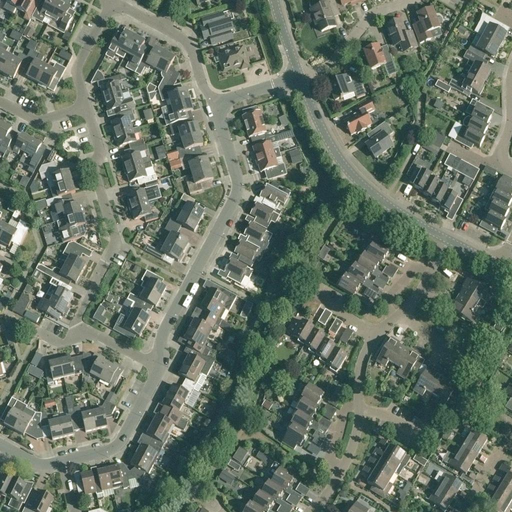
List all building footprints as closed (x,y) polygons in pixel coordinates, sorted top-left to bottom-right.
[(16,9),(20,0),(6,0),(8,1),(6,3),(16,9)] [(20,0),(16,9),(26,14),(23,19),(29,22),(33,15),(33,14),(40,1),(38,0),(20,0)] [(51,20),(60,3),(53,0),(48,0),(44,10),(38,7),(32,18),(42,24),(46,17),(51,20)] [(332,18),(340,16),(334,0),(318,0),(321,7),(311,11),(316,25),(318,24),(321,32),(335,27),(332,18)] [(70,9),(60,3),(51,20),(56,23),(53,29),(64,35),(69,24),(64,21),(70,9)] [(433,32),(432,31),(439,28),(432,9),(417,15),(420,23),(421,23),(423,27),(415,30),(420,44),(430,40),(435,38),(433,32)] [(212,45),(232,39),(233,43),(249,39),(246,31),(231,35),(230,31),(232,30),(229,21),(234,19),(231,11),(222,14),(202,20),(205,28),(208,27),(211,37),(210,37),(212,45)] [(483,38),(500,46),(506,35),(499,31),(502,25),(487,17),(483,23),(490,26),(483,38)] [(407,52),(417,48),(411,33),(406,35),(400,21),(386,27),(393,46),(403,43),(407,52)] [(35,32),(28,27),(23,35),(31,39),(35,32)] [(126,54),(135,37),(125,32),(119,44),(113,42),(105,56),(111,59),(114,54),(123,59),(126,54)] [(3,34),(0,39),(0,72),(2,73),(11,57),(5,54),(8,48),(2,44),(6,36),(3,34)] [(145,43),(135,37),(126,54),(132,57),(129,62),(133,64),(132,66),(137,69),(143,58),(138,55),(145,43)] [(500,46),(483,38),(478,48),(472,45),(468,52),(473,54),(481,59),(484,52),(494,58),(500,46)] [(388,77),(390,76),(392,80),(398,78),(397,74),(390,56),(383,58),(378,45),(363,51),(370,71),(384,66),(388,77)] [(241,70),(249,68),(243,47),(221,54),(224,61),(220,62),(223,73),(235,69),(234,67),(240,66),(241,70)] [(143,58),(137,69),(143,72),(146,65),(156,70),(165,54),(155,48),(148,61),(143,58)] [(30,59),(28,64),(33,66),(27,77),(38,83),(46,67),(40,64),(44,58),(34,52),(30,59)] [(11,57),(2,73),(13,79),(19,68),(24,71),(28,64),(30,59),(20,54),(16,60),(11,57)] [(175,59),(165,54),(156,70),(165,75),(161,84),(166,87),(173,74),(168,71),(175,59)] [(484,60),(481,59),(473,54),(469,61),(473,63),(470,69),(472,70),(469,75),(484,84),(485,82),(487,83),(492,73),(480,67),(484,60)] [(46,67),(38,83),(49,89),(55,78),(60,81),(66,70),(56,64),(52,71),(46,67)] [(444,82),(443,84),(451,88),(464,96),(467,89),(478,95),(479,93),(481,94),(485,87),(483,86),(484,84),(469,75),(466,81),(464,80),(463,81),(459,79),(457,83),(452,80),(449,85),(444,82)] [(103,100),(121,95),(118,83),(121,81),(120,76),(107,80),(109,85),(100,88),(103,95),(101,95),(103,100)] [(356,99),(365,96),(358,77),(350,81),(348,77),(335,82),(336,84),(329,87),(335,101),(339,99),(340,100),(342,99),(342,98),(354,93),(356,99)] [(451,88),(443,84),(438,81),(435,87),(448,94),(451,88)] [(401,84),(393,87),(397,96),(404,93),(401,84)] [(171,106),(189,101),(186,90),(173,94),(171,88),(159,91),(162,102),(169,100),(171,106)] [(121,95),(103,100),(105,105),(106,105),(108,112),(116,110),(117,115),(119,115),(132,111),(135,110),(132,100),(124,102),(121,95)] [(374,111),(368,100),(356,107),(360,113),(344,121),(351,135),(357,133),(358,134),(367,129),(366,128),(371,125),(366,115),(374,111)] [(487,127),(492,117),(481,111),(484,106),(472,100),(469,106),(475,109),(470,119),(472,120),(487,127)] [(189,101),(171,106),(173,112),(168,114),(169,118),(167,119),(169,126),(181,122),(179,115),(192,111),(189,101)] [(245,128),(263,123),(259,112),(258,113),(256,107),(242,112),(244,117),(242,117),(245,128)] [(132,111),(119,115),(121,120),(111,123),(113,130),(112,131),(114,136),(132,130),(129,118),(133,116),(132,111)] [(398,120),(395,116),(388,121),(391,125),(398,120)] [(472,120),(467,129),(469,130),(483,138),(489,128),(487,127),(472,120)] [(181,122),(169,126),(172,137),(180,134),(182,141),(200,135),(196,125),(183,129),(181,122)] [(266,134),(263,123),(245,128),(249,139),(250,139),(252,144),(273,138),(271,132),(266,134)] [(392,147),(387,138),(393,134),(385,123),(372,132),(377,138),(366,145),(372,154),(372,153),(376,158),(392,147)] [(2,124),(0,127),(0,145),(1,146),(0,147),(0,152),(4,155),(6,151),(10,144),(5,141),(12,129),(2,124)] [(467,129),(462,127),(454,141),(471,150),(474,146),(479,149),(485,139),(483,138),(469,130),(467,129)] [(132,130),(114,136),(115,141),(116,141),(119,148),(128,145),(130,150),(144,146),(143,140),(136,142),(134,136),(141,134),(139,128),(132,130)] [(290,132),(287,133),(275,137),(276,143),(289,140),(292,139),(290,132)] [(435,133),(432,138),(443,144),(446,138),(435,133)] [(15,147),(10,144),(6,151),(12,154),(13,152),(18,155),(20,152),(24,154),(32,140),(22,135),(15,147)] [(72,147),(72,152),(79,151),(78,135),(65,136),(66,148),(72,147)] [(200,135),(182,141),(184,147),(176,149),(179,160),(191,157),(189,150),(203,146),(200,135)] [(432,138),(429,144),(440,150),(443,144),(432,138)] [(42,146),(32,140),(24,154),(29,156),(26,162),(31,165),(27,172),(33,175),(40,160),(35,158),(42,146)] [(255,161),(280,154),(278,149),(272,151),(270,143),(253,148),(255,155),(254,156),(255,161)] [(144,146),(130,150),(131,156),(122,158),(124,166),(123,166),(124,171),(151,163),(150,158),(141,160),(139,153),(147,151),(146,145),(144,146)] [(303,149),(292,152),(294,159),(305,156),(303,149)] [(51,164),(56,154),(52,152),(47,162),(51,164)] [(281,158),(280,154),(255,161),(257,166),(258,166),(260,173),(278,168),(275,160),(281,158)] [(450,169),(456,158),(450,155),(444,166),(450,169)] [(193,163),(191,157),(179,160),(183,171),(190,169),(192,175),(210,170),(207,159),(193,163)] [(456,158),(450,169),(452,170),(456,172),(462,161),(456,158)] [(462,161),(456,172),(458,173),(462,175),(467,164),(462,161)] [(151,163),(124,171),(126,176),(127,176),(129,183),(139,180),(141,186),(144,184),(157,181),(155,175),(147,178),(145,171),(153,168),(151,163)] [(467,164),(462,175),(468,178),(473,168),(467,164)] [(430,178),(431,177),(421,171),(423,168),(417,165),(412,176),(417,179),(413,187),(422,192),(423,192),(430,178)] [(497,173),(486,167),(483,172),(494,178),(497,173)] [(473,168),(468,178),(474,182),(480,171),(473,168)] [(55,187),(72,182),(69,172),(55,176),(53,170),(40,174),(41,180),(46,179),(49,190),(55,188),(55,187)] [(210,170),(192,175),(194,181),(187,184),(190,195),(202,191),(200,184),(213,180),(210,170)] [(423,192),(422,192),(421,194),(431,199),(439,185),(440,184),(430,178),(423,192)] [(460,180),(458,190),(465,192),(468,182),(460,180)] [(159,186),(157,181),(144,184),(146,190),(159,186)] [(511,199),(511,196),(511,187),(500,181),(495,191),(497,192),(497,191),(511,199)] [(55,187),(55,188),(58,198),(46,202),(48,208),(51,207),(63,203),(61,197),(75,193),(72,182),(55,187)] [(431,199),(430,201),(440,206),(447,192),(448,193),(449,191),(439,185),(431,199)] [(284,206),(288,198),(266,186),(260,197),(265,199),(262,205),(275,212),(280,204),(284,206)] [(148,203),(154,201),(153,196),(146,198),(144,190),(127,195),(129,203),(128,203),(129,208),(148,203)] [(497,191),(497,192),(491,202),(493,203),(507,210),(511,200),(511,199),(497,191)] [(440,206),(439,208),(449,213),(451,210),(457,213),(463,201),(457,198),(458,198),(448,193),(447,192),(440,206)] [(182,214),(199,223),(204,213),(192,206),(195,201),(184,195),(181,200),(188,204),(182,214)] [(72,200),(63,203),(51,207),(54,217),(57,216),(58,216),(60,222),(63,221),(82,215),(85,214),(82,204),(74,206),(72,200)] [(148,203),(129,208),(131,213),(132,213),(134,220),(144,217),(145,223),(158,219),(156,214),(151,215),(148,203)] [(493,203),(488,213),(490,213),(504,221),(509,211),(507,210),(493,203)] [(275,225),(280,217),(256,204),(251,215),(256,218),(253,223),(267,231),(271,223),(275,225)] [(22,211),(17,208),(12,218),(15,219),(16,218),(17,218),(22,211)] [(490,213),(484,223),(482,222),(479,227),(489,233),(492,228),(500,232),(506,222),(504,221),(490,213)] [(199,223),(182,214),(177,223),(170,220),(167,225),(179,231),(181,226),(194,232),(199,223)] [(63,221),(65,229),(57,231),(61,245),(81,238),(78,228),(85,226),(84,224),(86,223),(87,221),(86,217),(84,216),(82,217),(82,215),(63,221)] [(15,231),(7,227),(0,240),(0,243),(9,248),(11,243),(19,247),(30,227),(20,222),(15,231)] [(268,244),(272,236),(250,224),(245,235),(249,237),(246,243),(260,250),(264,242),(268,244)] [(179,231),(167,225),(165,231),(171,234),(166,244),(183,253),(188,243),(176,236),(179,231)] [(259,263),(264,254),(241,242),(235,253),(241,256),(238,261),(251,268),(255,260),(259,263)] [(65,266),(81,275),(86,265),(77,260),(83,248),(73,243),(68,244),(63,255),(69,259),(65,266)] [(183,253),(166,244),(161,253),(149,247),(146,252),(163,261),(165,256),(178,262),(183,253)] [(364,255),(379,264),(381,265),(389,253),(373,244),(370,250),(368,249),(364,255)] [(324,247),(322,251),(317,256),(323,260),(330,251),(324,247)] [(379,264),(364,255),(360,260),(359,259),(355,266),(370,275),(372,276),(387,285),(389,281),(382,277),(382,276),(378,273),(377,268),(379,264)] [(250,281),(249,280),(253,272),(231,260),(225,271),(230,273),(227,279),(244,288),(247,287),(250,281)] [(370,275),(355,266),(354,265),(351,271),(349,270),(345,276),(360,285),(377,295),(380,292),(372,287),(373,286),(368,284),(367,280),(370,275)] [(396,274),(398,270),(390,265),(388,269),(396,274)] [(81,275),(65,266),(62,272),(57,269),(53,270),(52,272),(46,269),(44,275),(52,279),(60,283),(62,278),(75,285),(81,275)] [(145,290),(161,298),(166,289),(153,282),(156,277),(147,272),(144,277),(147,279),(145,284),(147,285),(145,290)] [(360,285),(345,276),(341,282),(340,281),(336,287),(353,297),(360,285)] [(51,286),(46,295),(68,307),(73,297),(60,290),(63,285),(60,283),(52,279),(49,285),(51,286)] [(464,290),(460,297),(476,307),(481,300),(485,302),(489,295),(491,296),(491,295),(467,281),(462,289),(464,290)] [(213,285),(205,300),(223,309),(229,312),(237,297),(213,285)] [(161,298),(145,290),(142,295),(140,293),(137,298),(130,294),(127,300),(134,304),(140,307),(143,301),(155,308),(161,298)] [(124,303),(127,298),(119,293),(116,299),(124,303)] [(68,307),(46,295),(44,301),(42,299),(36,309),(47,315),(50,310),(63,317),(68,307)] [(0,307),(0,308),(7,311),(11,300),(4,297),(0,307)] [(370,302),(362,297),(360,301),(368,306),(370,302)] [(476,307),(460,297),(456,303),(454,302),(449,310),(473,324),(472,323),(477,315),(473,313),(476,307)] [(223,309),(205,300),(200,310),(203,311),(200,316),(202,317),(213,324),(219,327),(222,321),(218,319),(223,309)] [(320,305),(314,301),(307,313),(313,317),(320,305)] [(140,307),(134,304),(129,314),(131,315),(129,320),(145,328),(150,319),(137,312),(140,307)] [(331,315),(325,311),(318,323),(324,326),(331,315)] [(213,324),(202,317),(199,322),(194,320),(189,330),(207,340),(212,330),(210,329),(213,324)] [(145,328),(129,320),(126,325),(123,323),(122,323),(118,324),(117,326),(116,325),(113,331),(124,337),(127,331),(139,338),(145,328)] [(304,346),(313,331),(314,329),(302,322),(300,324),(293,320),(286,333),(299,340),(297,342),(304,346)] [(335,336),(342,324),(336,320),(328,334),(334,338),(335,336)] [(207,340),(189,330),(184,340),(189,343),(186,348),(197,353),(197,354),(206,358),(210,353),(202,349),(207,340)] [(353,333),(347,330),(340,342),(346,345),(353,333)] [(313,331),(304,346),(303,346),(310,350),(309,352),(315,356),(324,341),(325,338),(313,331)] [(394,366),(404,349),(398,346),(399,344),(390,339),(376,363),(377,361),(386,366),(388,362),(394,366)] [(324,341),(315,356),(314,356),(320,360),(319,361),(325,365),(335,350),(336,348),(324,341)] [(410,353),(404,349),(394,366),(400,370),(398,374),(405,378),(404,380),(405,381),(406,379),(408,380),(415,370),(418,372),(425,361),(419,358),(420,356),(411,351),(410,353)] [(335,350),(325,365),(331,369),(330,371),(337,374),(347,358),(335,350)] [(83,356),(82,374),(89,377),(90,375),(100,380),(108,364),(103,362),(105,359),(100,356),(96,364),(91,361),(93,357),(89,354),(83,354),(83,356)] [(189,356),(184,366),(202,375),(210,360),(206,358),(197,354),(195,359),(189,356)] [(82,374),(83,356),(70,359),(70,355),(58,358),(59,361),(63,378),(82,374)] [(63,378),(59,361),(54,362),(53,359),(48,361),(50,372),(45,373),(47,385),(53,383),(53,381),(63,378)] [(216,377),(222,366),(217,363),(211,374),(216,377)] [(108,364),(100,380),(109,386),(111,383),(116,386),(121,377),(116,374),(119,367),(115,364),(113,367),(108,364)] [(202,375),(184,366),(178,375),(186,380),(183,385),(194,390),(202,375)] [(432,395),(441,378),(436,375),(437,373),(428,368),(415,390),(415,391),(416,389),(424,394),(426,391),(432,395)] [(441,378),(432,395),(437,398),(436,401),(443,406),(442,407),(443,408),(457,386),(448,381),(447,382),(441,378)] [(194,390),(183,385),(180,390),(173,386),(168,396),(183,404),(185,406),(194,390)] [(302,399),(316,407),(323,395),(307,385),(303,391),(305,392),(301,398),(302,399)] [(116,393),(112,400),(117,404),(122,397),(116,393)] [(183,404),(168,396),(162,406),(164,406),(161,412),(187,426),(188,423),(179,418),(181,415),(179,413),(183,404)] [(21,417),(26,408),(27,406),(12,398),(6,410),(11,413),(4,426),(14,431),(21,417)] [(297,411),(296,412),(311,420),(318,408),(316,407),(302,399),(298,404),(300,405),(296,411),(297,411)] [(338,404),(334,401),(330,399),(328,403),(336,408),(338,404)] [(97,411),(92,413),(96,430),(107,428),(105,418),(112,416),(112,415),(116,407),(113,405),(105,401),(103,400),(101,403),(104,405),(102,407),(97,408),(97,411)] [(76,420),(74,409),(73,405),(68,406),(69,410),(68,410),(69,415),(64,416),(64,419),(59,421),(63,438),(74,436),(71,422),(76,420)] [(96,430),(92,413),(87,414),(86,411),(81,412),(79,407),(74,409),(76,420),(82,419),(85,433),(96,430)] [(36,414),(26,408),(21,417),(14,431),(24,436),(31,423),(33,425),(36,441),(44,439),(41,429),(40,424),(40,421),(34,418),(36,414)] [(157,416),(152,426),(167,434),(172,425),(184,431),(187,426),(161,412),(159,417),(157,416)] [(313,422),(311,420),(296,412),(293,416),(290,415),(287,421),(292,424),(291,425),(305,434),(309,429),(313,428),(317,431),(312,438),(314,439),(322,444),(326,437),(324,436),(327,431),(313,422)] [(333,417),(323,412),(321,415),(330,421),(333,417)] [(41,414),(40,421),(40,424),(41,429),(49,427),(52,441),(63,438),(59,421),(54,422),(53,419),(48,420),(46,413),(41,414)] [(308,435),(305,434),(291,425),(287,431),(289,432),(282,444),(294,451),(297,445),(300,447),(308,435)] [(167,434),(152,426),(146,436),(152,438),(149,444),(159,449),(161,451),(164,445),(162,444),(167,434)] [(465,439),(482,449),(487,441),(482,437),(484,433),(476,428),(473,432),(470,430),(465,439)] [(322,444),(314,439),(312,442),(320,447),(322,444)] [(465,439),(459,448),(476,458),(482,449),(465,439)] [(383,456),(399,466),(405,455),(386,444),(387,443),(382,440),(379,444),(388,449),(384,455),(383,456)] [(159,449),(149,444),(146,449),(141,446),(136,456),(153,465),(159,456),(157,454),(159,449)] [(459,448),(454,457),(471,467),(476,458),(459,448)] [(383,456),(384,455),(381,453),(381,452),(376,449),(373,453),(375,455),(376,457),(381,460),(378,464),(378,465),(394,475),(399,466),(383,456)] [(129,473),(135,480),(139,485),(142,489),(144,487),(140,482),(145,474),(148,475),(153,465),(136,456),(130,466),(135,468),(129,473)] [(471,467),(454,457),(448,465),(465,476),(471,467)] [(378,465),(378,464),(375,462),(376,461),(370,458),(368,462),(376,467),(373,473),(372,474),(388,484),(394,475),(378,465)] [(427,462),(421,458),(418,464),(424,468),(427,462)] [(283,492),(290,496),(300,502),(302,498),(290,491),(292,489),(289,487),(293,481),(286,477),(289,472),(274,463),(268,474),(272,476),(268,482),(283,492)] [(502,465),(499,471),(504,474),(505,472),(507,468),(503,466),(502,465)] [(135,480),(129,473),(124,466),(124,467),(121,470),(119,470),(119,467),(108,470),(112,489),(123,487),(123,489),(130,488),(128,482),(135,480)] [(372,474),(373,473),(369,471),(370,470),(365,467),(362,471),(371,477),(367,483),(383,493),(388,484),(372,474)] [(96,477),(92,477),(96,493),(96,496),(103,494),(102,492),(112,489),(108,470),(97,472),(98,475),(96,476),(96,477)] [(92,477),(92,474),(80,476),(82,482),(71,485),(73,492),(77,491),(78,494),(84,492),(85,496),(96,493),(92,477)] [(511,476),(508,474),(503,483),(511,488),(511,476)] [(445,475),(439,484),(456,494),(460,497),(462,493),(458,491),(462,485),(445,475)] [(0,479),(0,495),(6,498),(6,496),(13,481),(2,476),(0,479)] [(14,480),(13,481),(6,496),(12,499),(8,507),(18,511),(22,504),(24,505),(30,492),(24,489),(26,486),(14,480)] [(408,492),(412,485),(406,481),(402,488),(408,492)] [(283,492),(268,482),(264,488),(263,487),(259,493),(274,502),(276,503),(280,506),(289,511),(290,511),(293,509),(281,501),(282,499),(280,498),(283,492)] [(511,488),(503,483),(498,492),(511,500),(511,488)] [(439,484),(434,493),(451,503),(454,505),(457,502),(453,500),(456,494),(439,484)] [(403,501),(407,494),(400,490),(397,493),(399,495),(400,497),(399,499),(403,501)] [(511,500),(498,492),(492,500),(509,511),(511,506),(511,500)] [(45,511),(52,499),(47,496),(46,494),(44,493),(42,494),(40,493),(34,506),(27,503),(22,511),(45,511)] [(253,498),(249,504),(262,511),(267,511),(274,502),(259,493),(255,499),(253,498)] [(434,493),(429,501),(435,505),(445,511),(450,511),(451,510),(448,508),(451,503),(434,493)] [(492,500),(487,509),(491,511),(508,511),(509,511),(492,500)] [(367,511),(368,511),(356,503),(350,511),(367,511)]
